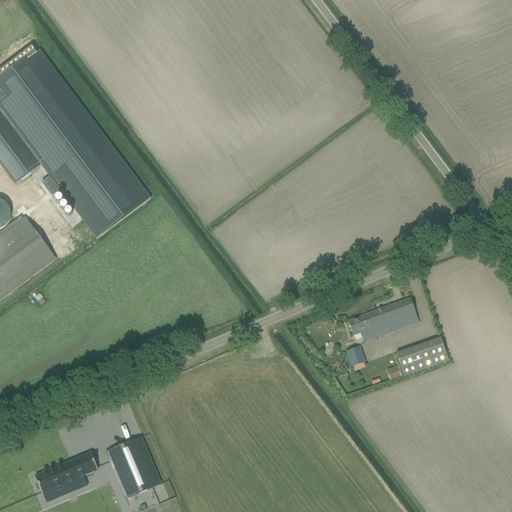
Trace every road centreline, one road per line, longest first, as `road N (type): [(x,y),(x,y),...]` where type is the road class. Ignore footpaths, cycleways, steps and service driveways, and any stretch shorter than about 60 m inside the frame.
road 1 (unclassified): [(0,439),(490,227)]
road 2 (unclassified): [(490,227),(316,0)]
